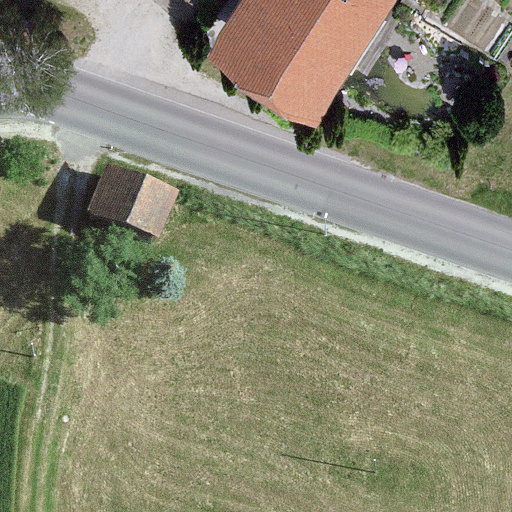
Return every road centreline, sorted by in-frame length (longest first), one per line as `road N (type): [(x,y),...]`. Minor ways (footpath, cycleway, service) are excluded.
road 1 (secondary): [(0,80),(511,247)]
road 2 (track): [(55,0),(213,150)]
